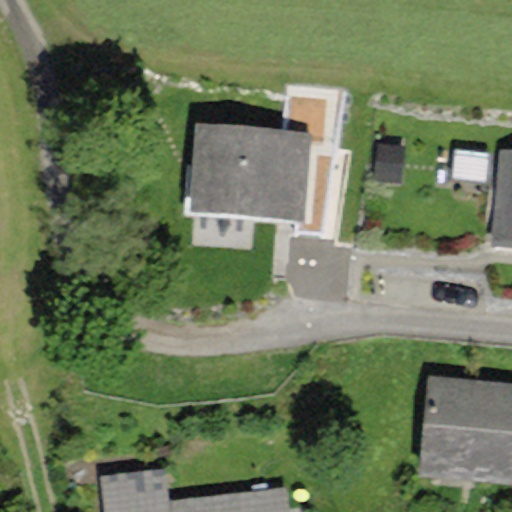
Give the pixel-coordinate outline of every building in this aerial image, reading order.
[(317,138),(193,128),(186,214),(310,224),(317,138)] [(511,158),(498,157),(490,260),(511,261),(511,158)] [(511,393),(430,389),(424,490),(511,495),(511,393)] [(169,511),(169,506),(167,475),(102,481),(104,511),(169,511)] [(296,511),(295,493),(169,506),(169,511),(296,511)]
